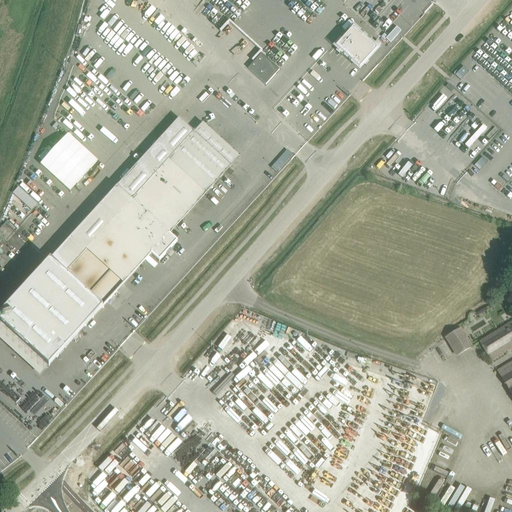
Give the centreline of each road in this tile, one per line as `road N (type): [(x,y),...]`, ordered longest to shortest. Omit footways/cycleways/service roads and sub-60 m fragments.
road 1 (unclassified): [(37,486),(480,0)]
road 2 (unknown): [(381,111),(461,178),(511,205)]
road 3 (unknown): [(376,511),(425,412),(454,384)]
